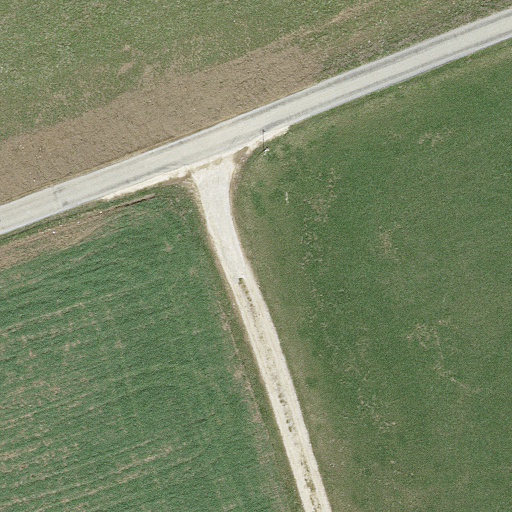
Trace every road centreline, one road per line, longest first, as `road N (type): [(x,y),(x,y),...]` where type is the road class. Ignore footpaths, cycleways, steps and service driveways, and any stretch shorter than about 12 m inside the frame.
road 1 (unclassified): [(0,229),(511,23)]
road 2 (track): [(311,511),(194,151)]
